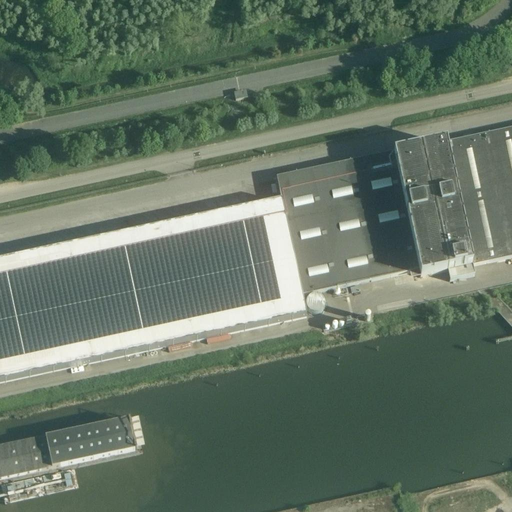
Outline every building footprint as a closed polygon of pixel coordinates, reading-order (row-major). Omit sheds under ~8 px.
[(248,102),(247,96),(235,99),(236,105),(248,102)] [(472,267),(511,258),(511,129),(420,149),(447,273),(449,283),(474,278),(472,267)] [(420,149),(393,155),(287,180),(289,191),(279,193),(281,203),(302,297),(418,272),(420,278),(447,273),(420,149)] [(281,203),(65,249),(0,263),(0,384),(306,319),(302,297),(281,203)] [(306,306),(306,307),(306,308),(306,309),(306,310),(307,311),(308,312),(309,313),(309,314),(310,314),(311,315),(313,315),(314,315),(315,316),(316,316),(317,315),(318,315),(319,315),(321,314),(321,313),(322,313),(322,312),(323,311),(324,310),(324,309),(324,308),(324,307),(324,306),(324,305),(324,304),(323,302),(323,301),(322,300),(320,298),(319,298),(317,297),(315,297),(313,297),(312,298),(310,298),(309,299),(308,300),(307,301),(307,302),(306,303),(306,304),(306,305),(306,306)] [(133,419),(0,447),(0,485),(142,453),(133,419)]
